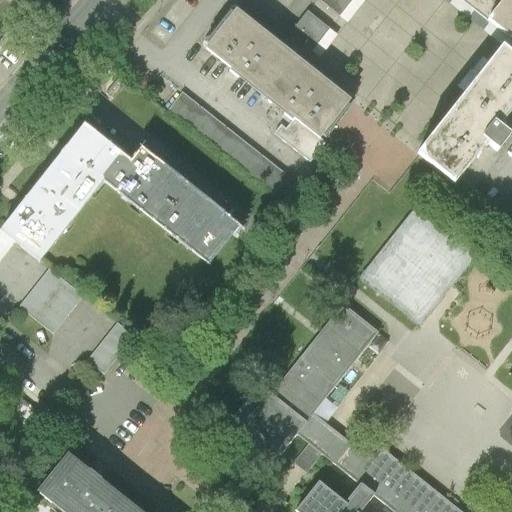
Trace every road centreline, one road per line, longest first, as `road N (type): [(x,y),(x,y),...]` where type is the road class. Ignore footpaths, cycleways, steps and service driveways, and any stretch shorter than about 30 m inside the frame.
road 1 (residential): [(0,348),(134,456)]
road 2 (unclassified): [(0,111),(97,0)]
